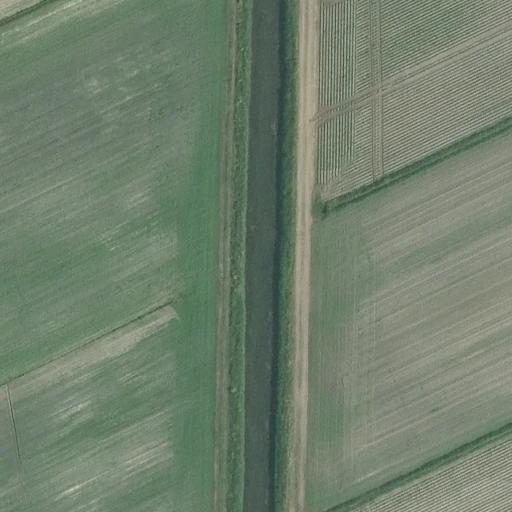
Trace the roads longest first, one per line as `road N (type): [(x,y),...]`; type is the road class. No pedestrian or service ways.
road 1 (track): [(219,511),(229,0)]
road 2 (track): [(299,511),(303,0)]
